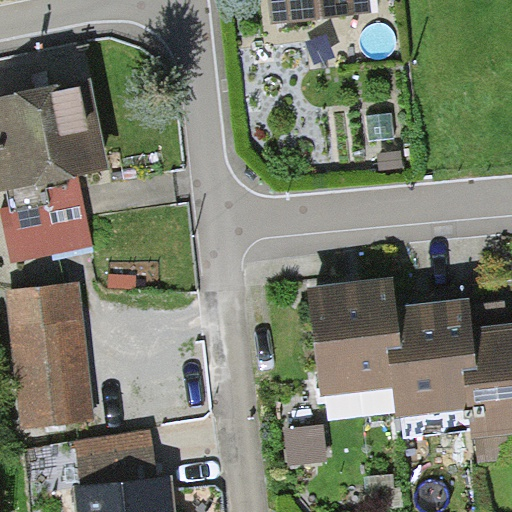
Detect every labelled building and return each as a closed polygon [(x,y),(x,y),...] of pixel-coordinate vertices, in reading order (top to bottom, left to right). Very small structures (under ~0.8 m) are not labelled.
[(272,0),(274,19),(373,10),(371,0),(272,0)] [(79,89),(0,101),(0,197),(10,259),(103,244),(79,89)] [(349,291),(310,294),(319,402),(401,395),(403,424),(479,417),(481,448),(511,445),(511,338),(504,339),(469,341),(467,313),(429,316),(396,319),(393,287),(349,291)] [(88,292),(9,296),(17,426),(96,421),(88,292)] [(183,511),(181,485),(63,496),(64,511),(183,511)]
